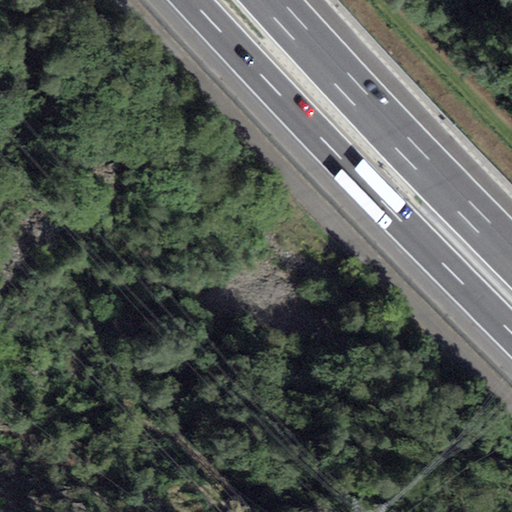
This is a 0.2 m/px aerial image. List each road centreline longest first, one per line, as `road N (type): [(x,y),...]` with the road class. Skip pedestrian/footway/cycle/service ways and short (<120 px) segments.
road 1 (unclassified): [(119,0),(511,405)]
road 2 (motorway): [(189,0),(511,334)]
road 3 (motorway): [(511,264),(267,0)]
